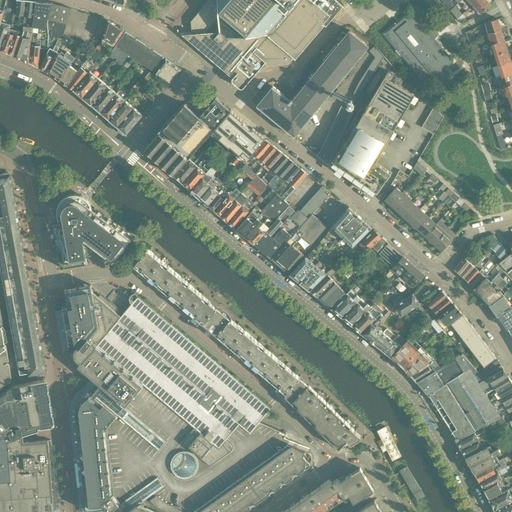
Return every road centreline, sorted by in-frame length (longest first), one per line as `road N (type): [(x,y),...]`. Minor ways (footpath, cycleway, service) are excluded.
road 1 (secondary): [(480,511),(402,384),(123,151)]
road 2 (residential): [(0,144),(32,176),(51,277),(93,272),(131,279),(329,463)]
road 3 (residential): [(443,272),(196,66)]
road 4 (secondary): [(123,151),(65,99),(0,64)]
road 5 (residential): [(196,66),(107,9),(70,0)]
road 6 (residential): [(56,374),(14,381),(0,297)]
